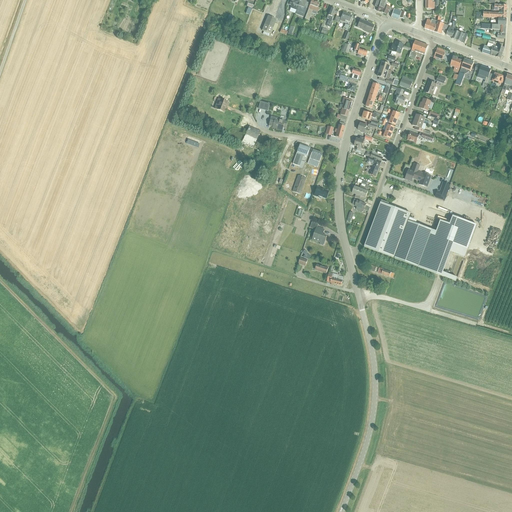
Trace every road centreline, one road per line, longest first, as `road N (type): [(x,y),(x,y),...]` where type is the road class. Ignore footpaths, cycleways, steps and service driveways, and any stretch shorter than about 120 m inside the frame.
road 1 (residential): [(348,256),(434,38)]
road 2 (tertiary): [(342,511),(376,394),(357,295)]
road 3 (tertiary): [(344,145),(387,24)]
